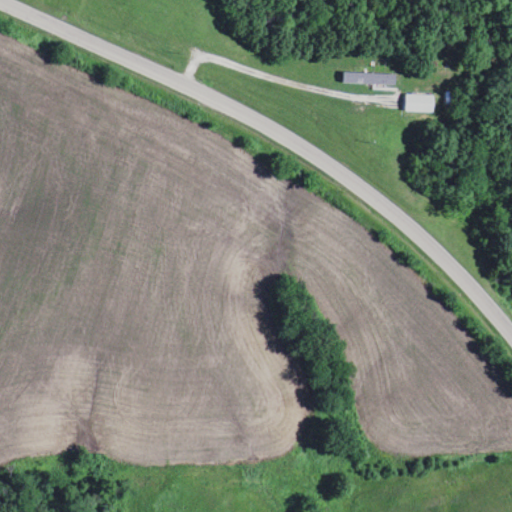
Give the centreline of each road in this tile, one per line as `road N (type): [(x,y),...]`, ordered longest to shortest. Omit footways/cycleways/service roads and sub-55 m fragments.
road 1 (tertiary): [(511,335),(452,266),(362,187),(263,122),(0,2)]
road 2 (residential): [(185,84),(198,64),(218,61),(364,100)]
